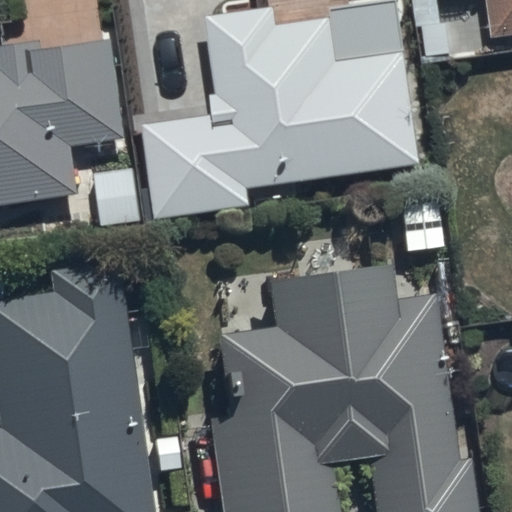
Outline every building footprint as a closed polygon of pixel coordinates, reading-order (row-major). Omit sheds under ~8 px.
[(220,105),(150,113),(161,204),(259,192),(257,173),(430,152),(416,43),(344,52),(338,0),(268,0),(208,7),(220,105)] [(511,0),(489,0),(493,23),(511,20),(511,0)] [(0,194),(84,182),(77,133),(133,125),(119,29),(41,40),(40,28),(1,33),(5,58),(0,58),(0,194)] [(140,156),(100,160),(106,217),(146,212),(140,156)] [(212,408),(214,421),(184,425),(192,484),(222,480),(225,511),(265,511),(338,502),(331,454),(370,449),(378,511),(477,511),(469,451),(456,452),(433,283),(396,288),(391,251),(271,267),(277,317),(220,325),(230,406),(212,408)] [(0,289),(0,511),(154,511),(120,253),(54,262),(57,281),(39,283),(0,289)]
